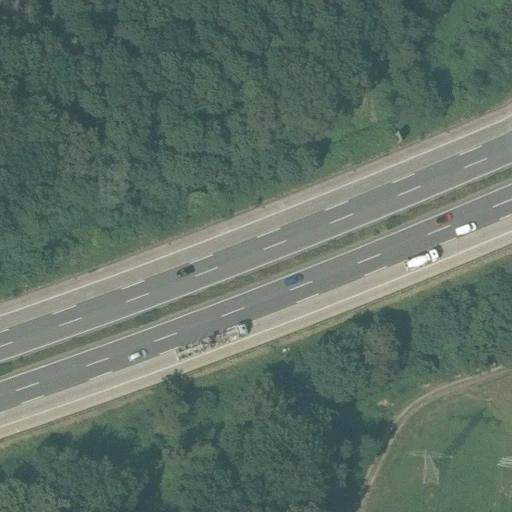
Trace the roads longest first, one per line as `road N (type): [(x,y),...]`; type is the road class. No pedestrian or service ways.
road 1 (motorway): [(511,136),(0,334)]
road 2 (motorway): [(0,412),(511,217)]
road 3 (track): [(353,511),(378,453),(427,398),(511,367)]
